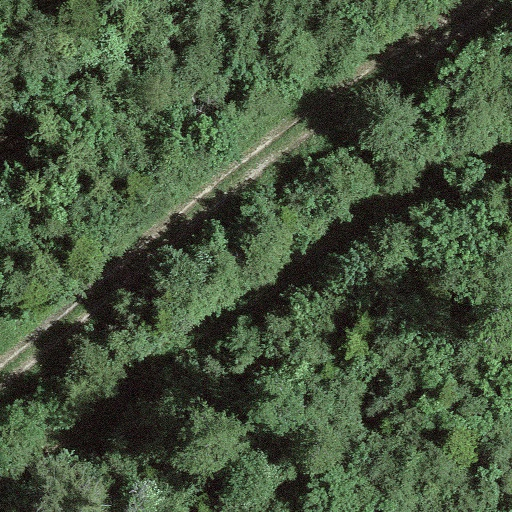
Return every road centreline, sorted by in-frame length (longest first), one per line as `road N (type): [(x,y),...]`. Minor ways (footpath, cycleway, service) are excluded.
road 1 (track): [(0,477),(429,170),(511,137)]
road 2 (track): [(0,366),(222,178),(475,0)]
